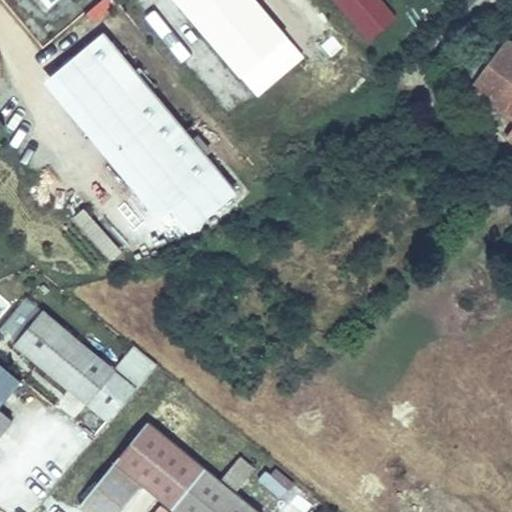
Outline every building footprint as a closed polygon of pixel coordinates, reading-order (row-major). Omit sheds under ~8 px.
[(92,21),(114,4),(110,0),(97,0),(84,11),(92,21)] [(305,56),(257,0),(177,0),(258,96),(305,56)] [(239,191),(103,29),(44,79),(173,233),(185,223),(192,231),(239,191)] [(484,109),(511,71),(511,50),(489,34),(450,86),(484,109)] [(511,71),(484,109),(509,125),(500,138),(511,146),(511,71)] [(122,251),(84,207),(73,217),(112,260),(122,251)] [(108,424),(158,365),(135,345),(115,369),(28,296),(6,323),(21,336),(14,344),(108,424)] [(0,362),(0,437),(14,421),(0,409),(0,406),(22,381),(0,362)] [(147,423),(79,507),(85,511),(120,511),(143,485),(177,511),(257,511),(234,493),(219,481),(147,423)] [(240,455),(219,481),(234,493),(255,468),(240,455)] [(276,468),(271,474),(289,489),(292,491),(296,485),(276,468)] [(266,470),(258,479),(282,498),(289,489),(271,474),(266,470)] [(171,511),(162,501),(148,511),(171,511)]
